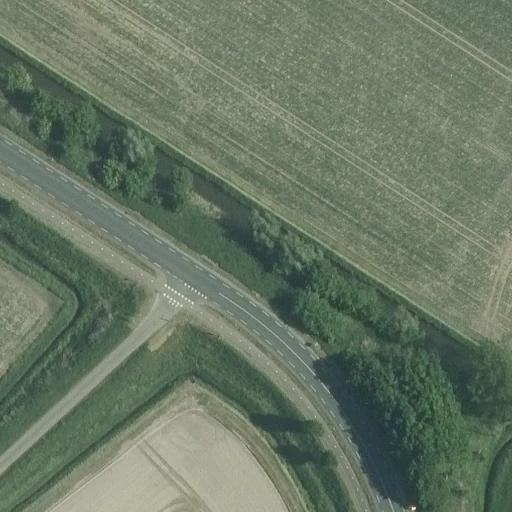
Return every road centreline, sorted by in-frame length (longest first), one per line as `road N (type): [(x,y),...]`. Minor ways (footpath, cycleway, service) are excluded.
road 1 (secondary): [(390,511),(378,472),(333,401),(272,334),(192,277)]
road 2 (unclassified): [(0,464),(192,277)]
road 3 (secondary): [(192,277),(0,152)]
